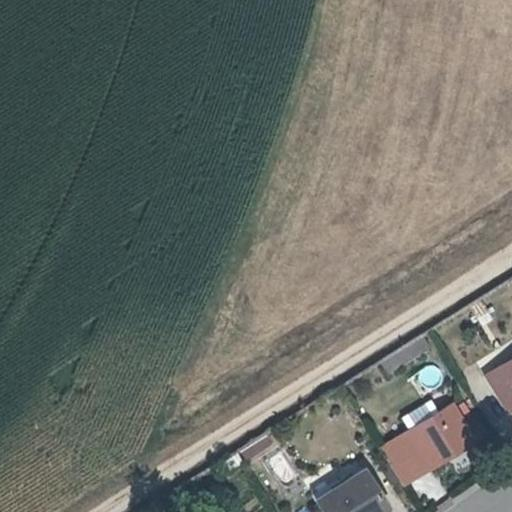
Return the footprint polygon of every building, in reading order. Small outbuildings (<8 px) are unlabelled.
[(423,333),(397,349),(384,358),(391,370),(430,344),(423,333)] [(511,408),(511,361),(491,375),(511,408)] [(435,401),(408,417),(416,429),(403,437),(426,474),(480,441),(456,404),(443,413),(435,401)] [(240,447),(247,459),(276,444),(269,432),(240,447)] [(426,474),(403,437),(385,449),(407,485),(426,474)] [(325,511),(378,511),(389,505),(363,469),(317,499),(325,511)]
